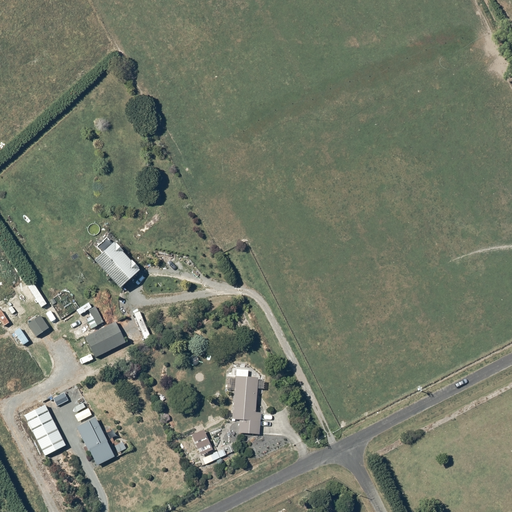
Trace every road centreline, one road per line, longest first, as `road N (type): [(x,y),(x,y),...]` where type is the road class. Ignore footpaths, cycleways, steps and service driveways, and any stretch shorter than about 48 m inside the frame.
road 1 (residential): [(345,445),(511,360)]
road 2 (residential): [(214,511),(345,445)]
